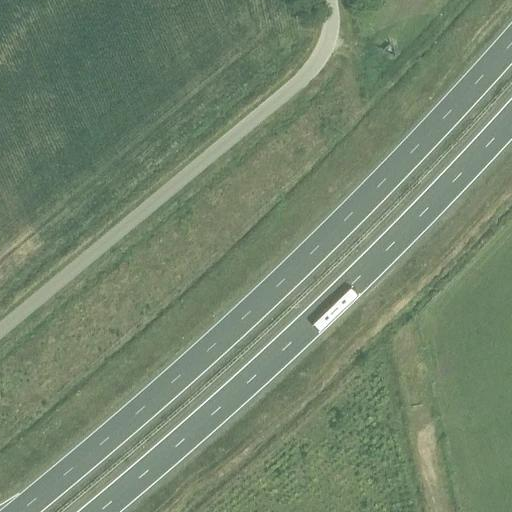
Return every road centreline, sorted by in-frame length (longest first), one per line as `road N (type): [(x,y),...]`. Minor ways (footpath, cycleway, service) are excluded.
road 1 (trunk): [(511,48),(381,189),(172,384),(19,511)]
road 2 (trunk): [(102,511),(179,448),(511,122)]
road 3 (unclassified): [(331,8),(329,44),(311,72),(0,330)]
road 4 (track): [(441,511),(408,348)]
